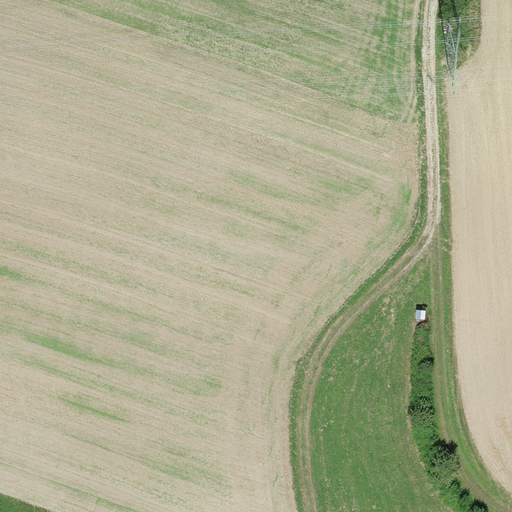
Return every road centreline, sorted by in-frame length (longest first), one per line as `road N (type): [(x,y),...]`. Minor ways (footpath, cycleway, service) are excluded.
road 1 (track): [(308,511),(306,383),(340,318),(404,264),(427,233)]
road 2 (track): [(427,233),(446,433),(467,476),(502,511)]
road 3 (track): [(427,233),(429,0)]
